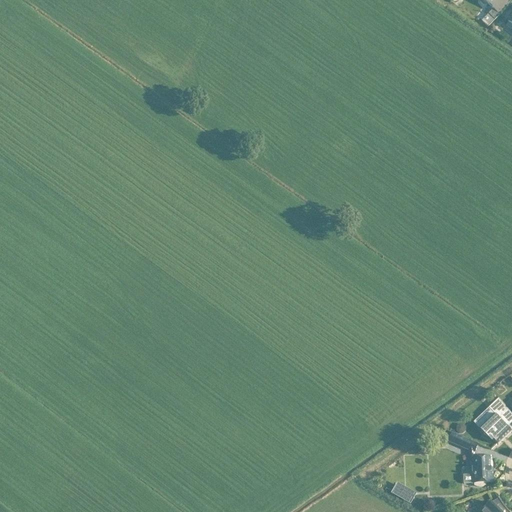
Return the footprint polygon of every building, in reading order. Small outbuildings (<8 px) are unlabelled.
[(480,0),(480,2),(484,7),(486,7),(488,5),(494,10),(489,15),(495,21),(509,6),(504,1),(504,0),(480,0)] [(511,431),(508,428),(511,424),(511,415),(499,399),(489,409),(498,418),(490,425),(488,422),(480,429),(484,434),(483,436),(489,439),(492,442),(494,441),(498,446),(499,445),(498,444),(502,440),(505,437),(505,438),(511,432),(511,433),(511,432),(511,431)] [(475,453),(478,445),(452,434),(449,442),(475,453)] [(492,458),(471,459),(472,476),(464,477),(464,484),(475,484),(475,486),(477,487),(479,487),(483,487),(485,486),(485,483),(492,483),(492,468),(493,468),(492,458)] [(398,485),(393,494),(411,503),(415,495),(398,485)] [(499,499),(483,508),(484,510),(481,511),(509,511),(507,509),(507,508),(505,510),(502,508),(505,505),(504,504),(503,505),(501,502),(499,498),(498,498),(499,499)]
